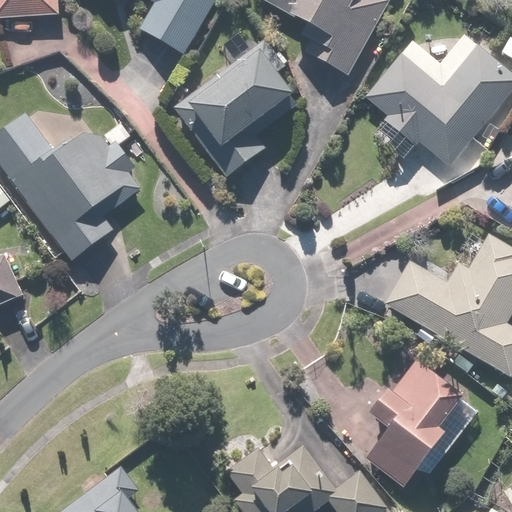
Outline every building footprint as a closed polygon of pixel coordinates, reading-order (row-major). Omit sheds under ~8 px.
[(0,0),(0,21),(57,18),(55,0),(0,0)] [(185,60),(217,0),(122,0),(148,14),(137,34),(185,60)] [(390,5),(380,0),(249,0),(303,30),(296,42),(311,50),(306,59),(346,81),(390,5)] [(418,146),(447,170),(511,93),(511,71),(480,45),(451,80),(409,45),(362,101),(387,121),(381,128),(411,154),(418,146)] [(299,108),(251,47),(169,111),(225,183),(266,151),(258,140),(299,108)] [(24,117),(0,135),(0,170),(70,264),(112,233),(102,220),(140,192),(128,176),(134,172),(117,148),(129,139),(119,126),(103,139),(80,139),(72,145),(69,141),(51,154),(24,117)] [(0,192),(0,211),(9,205),(0,192)] [(511,328),(507,326),(511,317),(511,252),(485,237),(466,270),(456,265),(444,285),(407,264),(382,307),(417,328),(411,339),(428,349),(434,339),(508,382),(511,374),(511,328)] [(0,308),(22,299),(3,258),(0,259),(0,308)] [(478,414),(433,376),(409,404),(403,400),(377,432),(394,446),(373,471),(416,507),(459,455),(451,447),(478,414)] [(256,451),(225,474),(241,497),(232,503),(238,511),(314,511),(326,503),(332,511),(384,511),(385,511),(358,474),(333,492),(301,449),(277,467),(274,463),(268,467),(256,451)] [(130,511),(124,503),(138,494),(119,469),(61,511),(130,511)]
